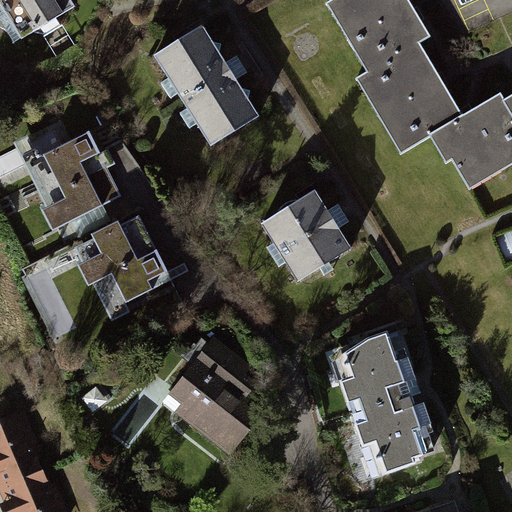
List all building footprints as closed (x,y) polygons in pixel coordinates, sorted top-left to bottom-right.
[(76,5),(72,0),(0,0),(0,27),(13,46),(76,5)] [(413,0),(334,0),(330,3),(373,75),(424,45),(436,38),(413,0)] [(61,18),(43,29),(59,57),(78,47),(61,18)] [(205,26),(157,57),(215,149),(264,118),(205,26)] [(424,45),(373,75),(361,82),(405,155),(436,137),(468,118),(424,45)] [(468,118),(436,137),(454,167),(461,163),(477,191),(511,170),(511,106),(509,101),(505,95),(468,118)] [(31,138),(17,145),(51,210),(46,213),(56,233),(125,197),(111,171),(119,167),(113,154),(107,157),(95,133),(48,157),(44,150),(39,153),(31,138)] [(318,192),(266,225),(303,285),(356,252),(318,192)] [(143,219),(79,252),(117,325),(136,315),(131,307),(192,275),(187,266),(171,274),(143,219)] [(195,367),(167,402),(236,455),(267,416),(249,402),(261,386),(249,376),(255,369),(207,332),(186,360),(195,367)] [(375,342),(347,367),(385,481),(437,464),(430,435),(439,432),(414,357),(404,360),(397,336),(375,342)] [(65,511),(26,418),(0,428),(0,480),(10,505),(5,508),(6,511),(65,511)]
